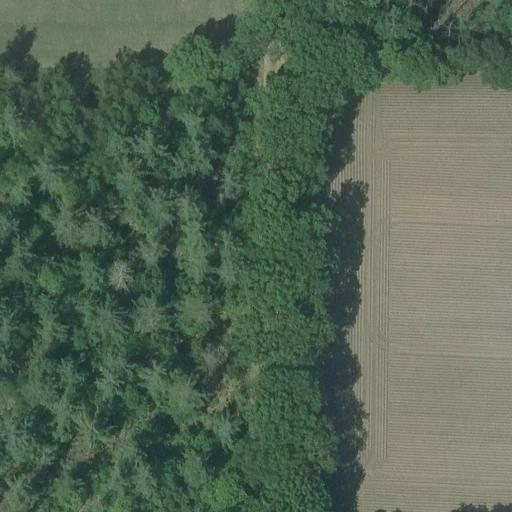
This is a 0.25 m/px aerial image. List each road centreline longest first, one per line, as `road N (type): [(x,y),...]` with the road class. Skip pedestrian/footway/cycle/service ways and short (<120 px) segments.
road 1 (track): [(264,0),(241,324)]
road 2 (track): [(0,318),(67,304),(241,324)]
road 3 (track): [(241,324),(247,511)]
